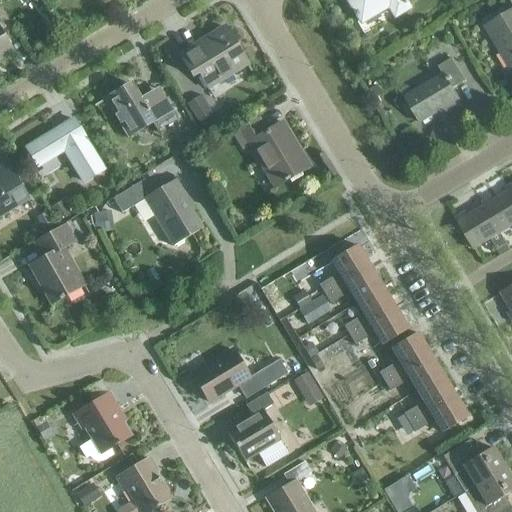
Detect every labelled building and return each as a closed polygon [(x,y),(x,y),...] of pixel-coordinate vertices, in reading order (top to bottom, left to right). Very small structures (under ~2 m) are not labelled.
[(401,0),(346,0),(360,22),(388,6),(394,16),(407,8),(401,0)] [(508,69),(511,66),(511,0),(507,0),(511,7),(511,11),(484,28),(508,69)] [(0,58),(11,51),(0,33),(0,31),(10,25),(0,9),(0,58)] [(206,89),(246,65),(224,28),(178,55),(191,76),(197,73),(206,89)] [(443,76),(405,99),(419,123),(439,111),(441,115),(460,104),(451,89),(465,81),(452,59),(438,68),(443,76)] [(156,131),(176,119),(157,89),(138,100),(129,85),(104,100),(126,137),(151,122),(156,131)] [(372,88),(367,92),(373,102),(379,99),(372,88)] [(199,96),(185,104),(202,132),(216,123),(199,96)] [(81,182),(102,169),(72,119),(25,147),(36,166),(63,150),(81,182)] [(247,143),(256,158),(274,187),(308,167),(281,123),(265,132),(258,120),(233,134),(241,147),(247,143)] [(0,214),(27,198),(4,161),(0,163),(0,214)] [(181,241),(201,229),(184,199),(185,198),(174,180),(151,194),(143,180),(112,199),(121,213),(144,200),(172,246),(174,245),(175,247),(183,242),(181,241)] [(492,197),(482,203),(484,206),(500,233),(511,226),(511,194),(510,191),(494,200),(492,197)] [(60,203),(49,210),(56,222),(67,216),(60,203)] [(465,213),(455,219),(457,222),(473,249),(490,239),(497,250),(507,244),(500,233),(484,206),(467,216),(465,213)] [(43,216),(33,221),(40,235),(50,229),(43,216)] [(61,248),(70,243),(61,228),(34,244),(42,258),(28,266),(50,303),(82,285),(61,248)] [(507,244),(497,250),(500,256),(510,250),(507,244)] [(323,295),(370,267),(357,246),(330,262),(337,274),(318,286),(323,295)] [(382,287),(370,267),(323,295),(329,304),(349,292),(355,304),(382,287)] [(511,286),(500,294),(510,311),(506,313),(511,322),(511,286)] [(382,287),(355,304),(362,315),(343,327),(348,336),(394,308),(382,287)] [(301,294),(290,301),(297,312),(308,306),(309,306),(301,294)] [(126,295),(110,306),(113,311),(129,300),(126,295)] [(308,306),(297,312),(305,327),(316,321),(308,306)] [(407,329),(394,308),(348,336),(354,345),(374,333),(381,345),(407,329)] [(384,382),(430,355),(417,333),(390,349),(397,361),(378,373),(384,382)] [(310,344),(302,349),(309,359),(315,355),(316,355),(310,344)] [(232,350),(191,375),(208,403),(248,378),(232,350)] [(315,355),(309,359),(315,371),(322,367),(315,355)] [(442,375),(430,355),(384,382),(389,391),(408,380),(415,391),(442,375)] [(278,360),(253,375),(262,389),(287,374),(278,360)] [(325,368),(320,372),(325,380),(330,376),(325,368)] [(306,373),(292,381),(299,394),(314,386),(306,373)] [(442,375),(415,391),(422,402),(403,414),(408,423),(454,395),(442,375)] [(97,385),(84,393),(91,404),(104,396),(97,385)] [(91,404),(72,416),(81,430),(84,428),(92,440),(82,446),(90,459),(90,460),(91,460),(92,461),(93,461),(94,462),(95,462),(96,463),(97,463),(98,463),(99,463),(100,463),(101,462),(102,462),(103,462),(113,456),(109,449),(130,437),(113,410),(117,408),(108,394),(104,396),(91,404)] [(226,432),(243,461),(257,453),(265,466),(286,453),(278,440),(279,440),(262,411),(272,405),(266,394),(245,406),(252,417),(226,432)] [(467,417),(454,395),(408,423),(414,433),(433,421),(441,433),(467,417)] [(37,421),(31,424),(42,443),(51,437),(44,425),(41,427),(37,421)] [(469,440),(442,456),(464,492),(504,468),(491,447),(479,455),(469,440)] [(332,447),(327,455),(339,462),(344,454),(332,447)] [(126,490),(133,501),(117,511),(148,511),(169,499),(153,473),(156,472),(148,459),(115,479),(123,492),(126,490)] [(266,499),(273,511),(312,511),(295,483),(310,473),(304,462),(283,475),(289,485),(266,499)] [(511,491),(511,481),(504,468),(464,492),(475,511),(510,511),(511,511),(511,509),(504,496),(511,491)] [(359,472),(349,478),(355,488),(365,483),(359,472)] [(395,483),(382,491),(389,503),(402,495),(395,483)] [(90,487),(74,497),(82,510),(97,499),(90,487)]
